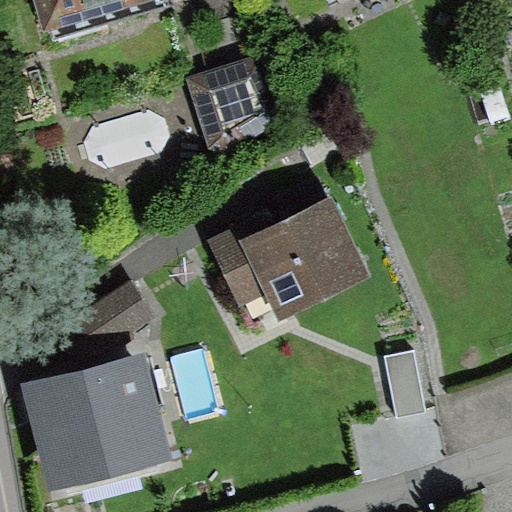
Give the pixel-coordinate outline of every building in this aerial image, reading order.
[(33,0),(39,20),(48,18),(54,40),(109,24),(107,17),(168,0),(33,0)] [(183,74),(206,145),(223,154),(275,118),(259,50),(183,74)] [(271,284),(281,306),(359,269),(315,178),(276,197),(288,221),(252,239),(246,226),(214,242),(241,298),(271,284)] [(58,332),(77,360),(130,325),(112,298),(58,332)] [(145,346),(21,383),(54,494),(178,457),(145,346)]
